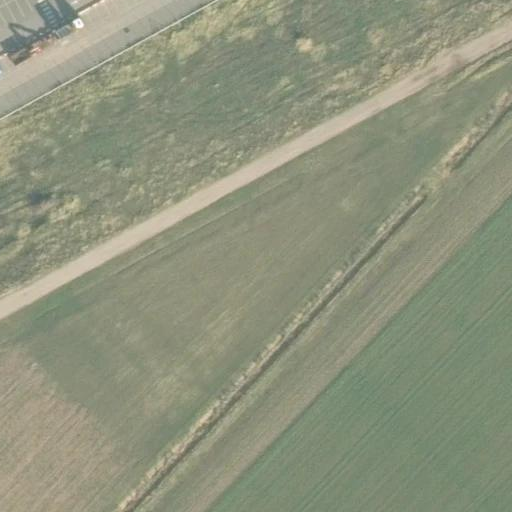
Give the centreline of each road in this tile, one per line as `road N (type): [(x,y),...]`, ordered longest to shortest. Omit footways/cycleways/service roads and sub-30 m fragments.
road 1 (track): [(0,305),(511,25)]
road 2 (unclassified): [(0,95),(173,0)]
